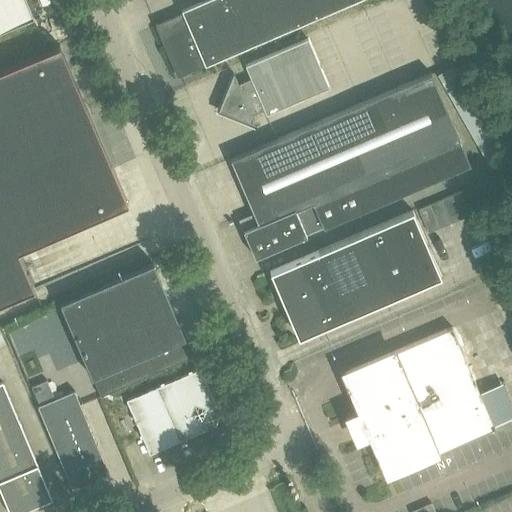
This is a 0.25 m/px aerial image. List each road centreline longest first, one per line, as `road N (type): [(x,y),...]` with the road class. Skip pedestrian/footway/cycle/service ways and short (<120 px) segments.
road 1 (unclassified): [(127,511),(282,444),(100,0)]
road 2 (unknown): [(302,469),(347,496),(369,499),(511,448)]
